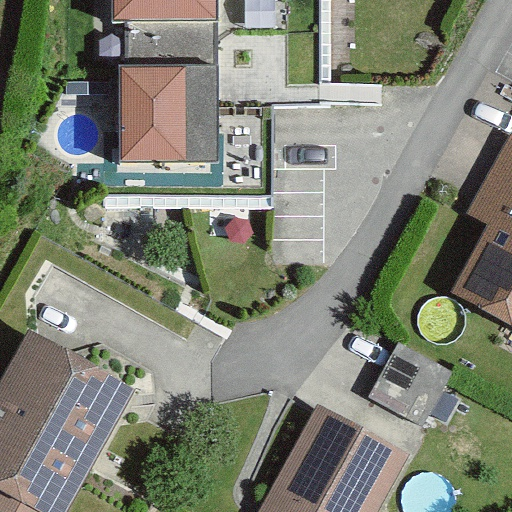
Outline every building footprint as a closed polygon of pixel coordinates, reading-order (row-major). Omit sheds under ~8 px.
[(214,169),(213,0),(108,0),(109,31),(126,31),(126,73),(113,73),(114,169),(214,169)] [(511,140),(506,137),(460,221),(485,235),(449,299),(511,333),(511,140)] [(64,511),(130,401),(26,340),(0,383),(0,511),(64,511)] [(449,378),(395,350),(370,397),(424,425),(449,378)] [(374,511),(404,457),(314,408),(257,511),(374,511)]
